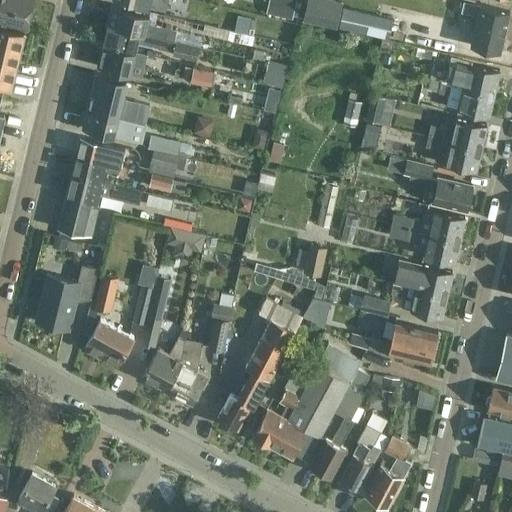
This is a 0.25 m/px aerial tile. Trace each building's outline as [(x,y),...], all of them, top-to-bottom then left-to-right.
[(0,0),(0,19),(27,26),(32,0),(0,0)] [(294,0),(270,0),(267,14),(290,20),(295,0),(294,0)] [(304,0),(301,19),(335,26),(341,1),(336,0),(304,0)] [(505,37),(511,12),(465,1),(463,12),(479,16),(476,30),(505,37)] [(176,30),(151,24),(146,23),(149,14),(112,5),(107,23),(174,39),(176,30)] [(387,38),(391,19),(343,8),(339,27),(387,38)] [(194,20),(193,31),(218,34),(219,23),(194,20)] [(107,23),(103,42),(136,50),(138,41),(168,49),(169,47),(174,49),(173,54),(197,60),(200,45),(174,39),(107,23)] [(235,23),(234,31),(247,34),(249,25),(235,23)] [(0,27),(0,86),(12,89),(25,34),(0,27)] [(226,29),(224,38),(251,44),(253,36),(247,34),(234,31),(226,29)] [(492,61),(497,42),(448,30),(444,49),(492,61)] [(137,50),(136,50),(103,42),(97,64),(131,72),(137,50)] [(271,62),(266,81),(282,85),(287,66),(271,62)] [(444,80),(443,81),(443,82),(496,94),(501,70),(470,63),(469,68),(458,66),(457,74),(446,71),(444,80)] [(432,66),(430,77),(444,80),(446,71),(446,70),(432,66)] [(190,82),(211,86),(214,71),(193,67),(190,82)] [(91,91),(122,99),(126,80),(96,73),(91,91)] [(430,79),(428,89),(436,91),(441,92),(448,94),(445,105),(459,108),(459,110),(490,117),(496,94),(443,82),(430,79)] [(91,91),(87,110),(134,121),(135,120),(127,118),(129,111),(144,115),(147,106),(134,103),(135,102),(122,99),(91,91)] [(229,93),(228,99),(239,102),(241,96),(229,93)] [(372,95),(366,120),(378,123),(385,98),(372,95)] [(348,99),(343,122),(355,125),(360,101),(348,99)] [(87,110),(83,127),(130,139),(142,142),(147,124),(134,121),(87,110)] [(432,125),(430,136),(482,148),(488,125),(457,118),(449,116),(446,128),(432,125)] [(198,118),(195,129),(209,133),(212,121),(198,118)] [(243,125),(243,143),(256,143),(256,125),(243,125)] [(364,132),(360,148),(373,151),(377,136),(364,132)] [(154,148),(178,154),(185,155),(190,155),(194,151),(193,146),(190,143),(182,142),(152,134),(149,147),(154,148)] [(119,164),(121,155),(124,146),(81,136),(76,154),(119,164)] [(430,136),(428,146),(440,149),(437,162),(446,164),(477,171),(482,148),(451,141),(449,140),(444,139),(430,136)] [(273,141),(269,158),(279,160),(284,143),(273,141)] [(178,154),(154,148),(150,162),(175,167),(178,154)] [(76,154),(72,172),(104,180),(106,171),(119,174),(121,165),(119,164),(76,154)] [(468,210),(474,186),(440,178),(440,180),(431,178),(434,165),(408,159),(404,173),(410,174),(408,181),(414,182),(413,185),(426,188),(423,199),(468,210)] [(263,187),(264,170),(251,169),(250,186),(263,187)] [(92,234),(101,194),(139,203),(142,190),(129,187),(129,186),(104,180),(72,172),(59,227),(92,234)] [(151,174),(149,185),(170,189),(184,192),(186,181),(151,174)] [(313,180),(311,222),(326,222),(328,180),(313,180)] [(238,195),(235,211),(247,213),(251,198),(238,195)] [(395,214),(393,225),(461,241),(466,218),(435,210),(434,216),(426,214),(424,221),(395,214)] [(346,239),(347,213),(336,212),(335,239),(346,239)] [(252,213),(250,223),(257,224),(260,215),(252,213)] [(164,217),(163,224),(189,230),(191,224),(164,217)] [(461,241),(393,225),(390,235),(419,242),(416,252),(425,254),(424,257),(455,265),(461,241)] [(170,228),(166,244),(201,253),(205,237),(170,228)] [(56,236),(54,246),(64,248),(66,239),(56,236)] [(321,274),(327,246),(309,242),(303,271),(321,274)] [(401,261),(396,282),(448,295),(453,272),(423,265),(422,266),(401,261)] [(35,320),(69,328),(77,295),(90,298),(98,266),(83,263),(79,281),(47,273),(35,320)] [(142,283),(133,320),(146,323),(155,287),(158,274),(159,267),(144,263),(139,283),(142,283)] [(280,267),(277,277),(309,287),(314,277),(290,265),(280,267)] [(111,309),(118,276),(102,273),(95,306),(111,309)] [(146,323),(141,342),(154,345),(170,277),(158,274),(155,287),(146,323)] [(448,295),(389,281),(386,291),(393,293),(406,296),(403,307),(412,309),(411,311),(442,318),(448,295)] [(221,291),(219,303),(215,302),(213,313),(215,317),(209,346),(224,349),(233,306),(231,306),(234,294),(221,291)] [(265,387),(269,378),(270,379),(296,329),(295,328),(303,314),(267,296),(266,297),(260,311),(271,316),(245,366),(251,369),(237,396),(232,393),(219,417),(240,428),(248,414),(251,416),(266,387),(265,387)] [(388,314),(391,302),(365,296),(362,307),(388,314)] [(118,363),(134,335),(102,317),(86,345),(118,363)] [(372,333),(371,335),(351,331),(349,342),(369,346),(369,347),(388,352),(388,353),(432,363),(439,331),(395,321),(391,338),(372,333)] [(511,380),(511,335),(508,335),(498,377),(511,380)] [(143,376),(168,390),(183,360),(182,359),(186,339),(180,336),(171,353),(159,347),(143,376)] [(203,342),(186,339),(182,359),(183,360),(168,390),(193,403),(207,376),(197,370),(203,342)] [(309,459),(335,410),(350,381),(362,360),(330,343),(319,364),(315,372),(300,365),(288,388),(289,388),(282,401),(289,405),(283,415),(269,407),(254,435),(294,456),(297,452),(309,459)] [(333,440),(326,436),(311,463),(322,469),(322,472),(327,475),(330,474),(334,476),(349,448),(342,444),(354,420),(351,418),(366,390),(362,388),(370,373),(358,367),(362,360),(350,381),(335,410),(346,416),(333,440)] [(384,376),(382,388),(397,390),(399,379),(384,376)] [(511,390),(494,387),(492,395),(489,397),(488,403),(489,406),(489,410),(511,414),(511,390)] [(511,422),(484,416),(477,443),(504,449),(511,451),(511,422)] [(358,441),(361,443),(341,480),(346,482),(347,485),(352,488),(355,487),(359,489),(382,447),(375,444),(382,431),(367,423),(358,441)] [(405,458),(412,445),(393,435),(385,449),(399,456),(391,469),(381,464),(366,492),(369,494),(370,497),(376,501),(380,500),(390,505),(405,477),(404,476),(412,462),(405,458)] [(497,452),(477,447),(474,460),(494,464),(497,452)] [(511,471),(511,451),(504,449),(499,469),(511,471)] [(51,511),(59,498),(50,493),(56,484),(32,471),(18,496),(40,508),(38,511),(51,511)] [(487,484),(476,481),(472,496),(484,499),(487,484)] [(73,493),(63,511),(91,511),(95,505),(73,493)]
